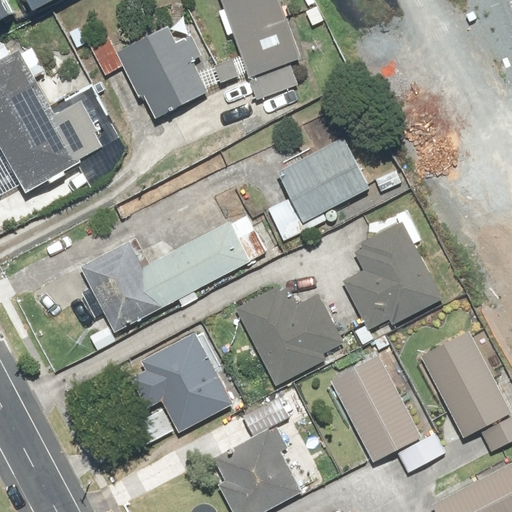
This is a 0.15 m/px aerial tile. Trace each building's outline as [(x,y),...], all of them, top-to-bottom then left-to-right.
[(0,0),(0,12),(12,6),(8,0),(0,0)] [(303,58),(282,0),(225,0),(228,7),(220,10),(228,34),(233,33),(256,97),(301,81),(294,61),(303,58)] [(186,40),(175,19),(120,51),(146,97),(150,94),(162,115),(213,86),(198,59),(208,53),(197,34),(186,40)] [(0,131),(33,188),(112,142),(85,95),(61,109),(36,67),(48,61),(38,44),(20,55),(10,38),(0,44),(0,131)] [(372,185),(347,134),(284,166),(299,196),(271,211),(286,242),(329,220),(324,209),(372,185)] [(406,187),(397,166),(377,175),(386,195),(406,187)] [(397,326),(448,298),(418,243),(424,240),(406,207),(383,219),(389,230),(365,243),(368,249),(359,254),(368,272),(350,283),(371,321),(358,328),(366,344),(382,335),(377,327),(393,318),(397,326)] [(197,288),(269,250),(249,212),(150,265),(135,238),(83,266),(93,284),(85,288),(100,316),(106,313),(117,334),(181,300),(184,306),(202,296),(197,288)] [(290,284),(242,309),(281,382),(329,357),(326,350),(345,339),(320,294),(301,304),(290,284)] [(206,326),(146,358),(184,431),(244,400),(206,326)] [(511,399),(475,330),(424,357),(466,435),(474,430),(488,456),(511,442),(511,399)] [(385,352),(336,377),(377,459),(427,433),(385,352)] [(291,447),(279,425),(219,456),(229,476),(221,480),(237,511),(265,511),(305,491),(284,451),(291,447)] [(448,452),(438,433),(402,452),(411,471),(448,452)] [(511,511),(511,452),(477,471),(483,482),(439,506),(442,511),(511,511)]
